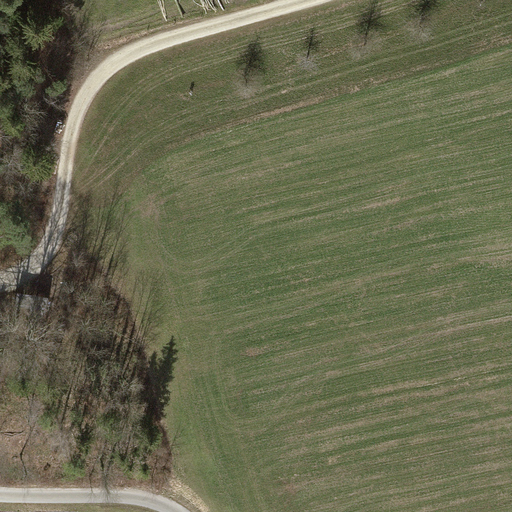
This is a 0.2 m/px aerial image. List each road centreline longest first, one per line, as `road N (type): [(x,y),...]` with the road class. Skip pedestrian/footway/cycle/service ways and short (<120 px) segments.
road 1 (track): [(0,291),(16,292),(47,270),(63,233),(77,125),(100,77),(157,44),(321,0)]
road 2 (track): [(0,497),(138,498),(172,511)]
